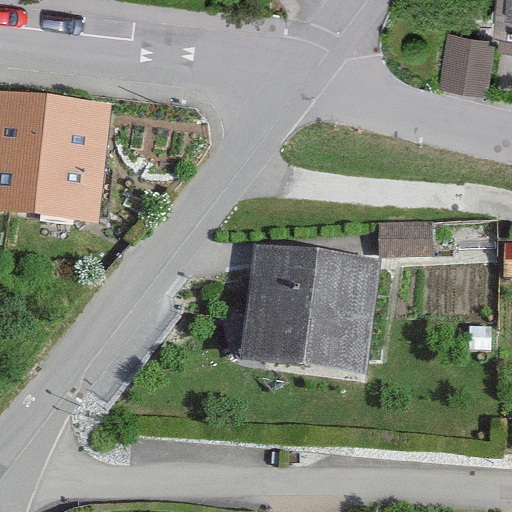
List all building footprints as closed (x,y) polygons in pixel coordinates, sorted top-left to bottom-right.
[(511,45),(511,0),(490,0),(489,44),(511,45)] [(480,40),(441,37),(436,89),(475,92),(480,40)] [(106,116),(0,105),(0,221),(95,231),(106,116)] [(414,229),(376,230),(376,263),(415,262),(414,229)] [(511,245),(497,246),(498,283),(511,283),(511,245)] [(354,379),(365,264),(246,253),(235,367),(354,379)]
